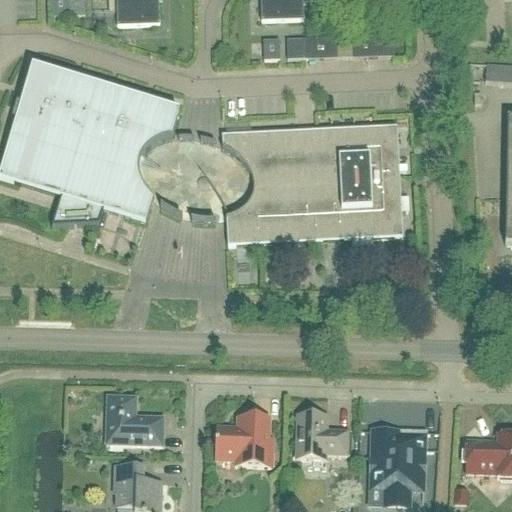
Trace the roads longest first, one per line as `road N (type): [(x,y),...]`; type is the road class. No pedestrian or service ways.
road 1 (tertiary): [(446,351),(0,341)]
road 2 (residential): [(197,511),(200,389),(449,398)]
road 3 (residential): [(446,351),(434,78)]
road 4 (residential): [(201,89),(434,78)]
road 5 (residential): [(0,57),(12,44),(38,43),(201,89)]
